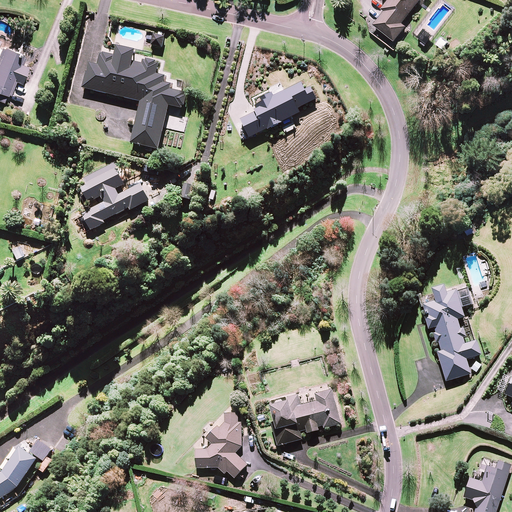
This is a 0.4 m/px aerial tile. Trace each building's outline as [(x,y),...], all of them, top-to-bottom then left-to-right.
[(388,0),(382,8),(385,10),(373,25),(394,41),(406,27),(402,23),(420,0),(388,0)] [(432,31),(432,29),(432,27),(431,26),(430,24),(428,23),(426,23),(425,23),(423,24),(422,25),(421,27),(420,28),(421,30),(421,32),(423,33),(424,34),(426,34),(428,34),(429,33),(431,32),(432,31)] [(164,37),(153,35),(151,46),(162,48),(164,37)] [(14,80),(24,84),(31,67),(20,63),(23,55),(1,46),(0,49),(0,100),(2,101),(5,95),(8,96),(14,80)] [(135,51),(117,47),(115,56),(100,53),(98,66),(89,63),(83,89),(140,102),(131,143),(158,150),(168,106),(183,109),(187,94),(170,90),(171,85),(163,83),(165,76),(156,74),(159,62),(143,59),(142,64),(132,62),(135,51)] [(95,174),(78,183),(88,201),(93,198),(97,206),(83,214),(91,230),(105,223),(104,221),(115,215),(117,220),(150,203),(140,184),(119,195),(116,190),(125,185),(114,164),(95,174)] [(195,186),(183,184),(180,198),(192,200),(195,186)] [(33,199),(27,197),(22,219),(28,220),(33,199)] [(25,257),(21,249),(13,252),(17,260),(25,257)] [(466,344),(464,337),(467,337),(464,327),(461,327),(459,319),(465,317),(462,308),(473,304),(468,288),(446,295),(444,286),(432,289),(435,301),(421,306),(428,329),(434,328),(436,333),(432,335),(446,382),(471,374),(466,359),(481,355),(476,341),(466,344)] [(482,366),(476,362),(471,369),(476,373),(482,366)] [(302,440),(301,434),(300,431),(306,430),(307,434),(319,431),(318,427),(323,426),(323,429),(341,424),(332,390),(314,394),(316,402),(301,405),(298,394),(286,398),(286,400),(268,405),(279,446),(302,440)] [(196,450),(196,468),(218,468),(225,474),(227,471),(235,478),(247,464),(236,453),(242,446),(241,423),(238,423),(238,413),(224,413),(225,425),(218,426),(206,438),(212,444),(207,449),(196,450)] [(52,449),(39,440),(30,451),(43,461),(52,449)] [(36,459),(20,448),(4,471),(0,473),(0,499),(17,487),(36,459)] [(52,461),(47,457),(38,469),(43,472),(52,461)] [(496,511),(511,466),(483,457),(477,473),(472,472),(464,497),(478,502),(474,511),(496,511)]
